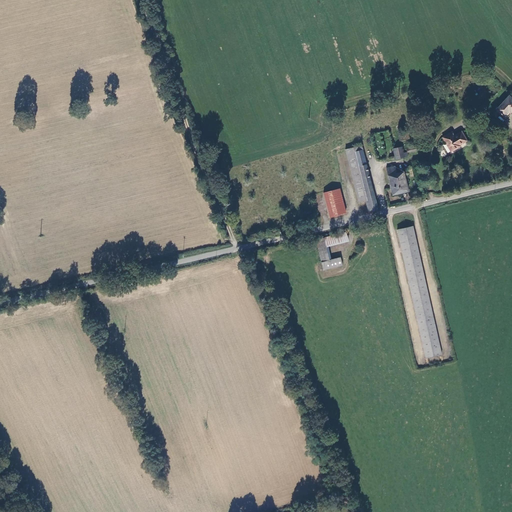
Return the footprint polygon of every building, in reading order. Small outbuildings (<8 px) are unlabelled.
[(510,113),(511,110),(511,99),(509,96),(496,110),(504,117),(508,112),(510,113)] [(400,141),(409,139),(408,133),(406,134),(405,131),(401,132),(401,131),(398,132),(400,141)] [(459,145),(467,141),(461,131),(454,136),(452,133),(443,138),(446,144),(443,145),(447,153),(450,151),(451,152),(460,147),(459,145)] [(424,143),(406,147),(408,153),(425,149),(424,143)] [(395,159),(408,157),(407,152),(404,153),(403,147),(393,149),(395,159)] [(354,152),(352,148),(345,150),(358,202),(365,200),(368,211),(378,209),(362,150),(354,152)] [(395,167),(386,169),(388,176),(397,174),(395,167)] [(397,174),(388,176),(392,195),(408,191),(404,172),(397,174)] [(340,189),(323,193),(330,217),(346,214),(340,189)] [(316,223),(314,215),(306,217),(308,225),(316,223)] [(441,355),(413,226),(397,230),(426,358),(441,355)] [(346,233),(315,240),(323,270),(342,266),(340,258),(329,260),(326,246),(348,241),(346,233)]
